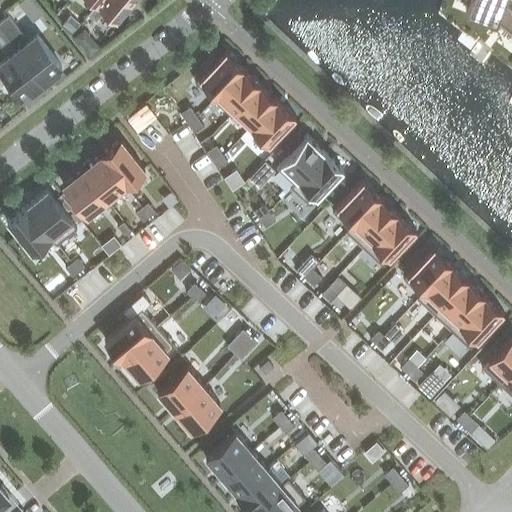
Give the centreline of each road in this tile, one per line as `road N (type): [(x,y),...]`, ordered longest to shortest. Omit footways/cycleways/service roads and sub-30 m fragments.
road 1 (residential): [(0,169),(215,0)]
road 2 (residential): [(128,511),(0,359)]
